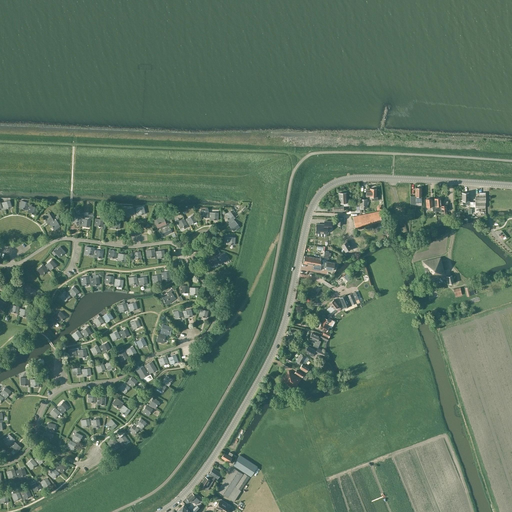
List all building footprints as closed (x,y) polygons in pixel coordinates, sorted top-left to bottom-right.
[(422,188),(415,188),(415,196),(410,196),(410,204),(415,204),(415,202),(421,203),(422,188)] [(370,196),(370,197),(372,197),(372,200),(377,200),(377,197),(376,197),(376,189),(370,189),(370,190),(366,190),(366,196),(370,196)] [(344,211),(343,206),(343,203),(347,203),(346,193),(338,193),(339,206),(333,207),(334,212),(344,211)] [(475,207),(475,208),(478,208),(485,208),(485,193),(479,193),(479,197),(475,197),(475,207)] [(432,212),(435,211),(434,198),(426,199),(426,207),(432,207),(432,212)] [(434,198),(435,211),(442,211),(442,212),(447,211),(446,205),(441,206),(440,198),(434,198)] [(2,203),(0,203),(1,206),(3,205),(3,207),(4,210),(11,207),(9,200),(2,202),(2,203)] [(27,209),(28,210),(29,208),(27,207),(28,205),(29,203),(21,201),(19,208),(26,210),(27,209)] [(30,206),(28,205),(27,207),(29,208),(28,210),(28,213),(35,215),(37,208),(30,205),(30,206)] [(136,211),(137,216),(145,214),(143,206),(135,208),(136,209),(134,209),(134,211),(136,211)] [(135,216),(137,216),(136,211),(134,211),(134,209),(133,207),(126,209),(127,216),(135,214),(135,216)] [(379,211),(353,217),(355,227),(381,221),(379,211)] [(230,222),(231,223),(233,222),(231,220),(233,219),(235,218),(230,212),(224,216),(229,222),(230,222)] [(52,222),(54,221),(52,219),(53,219),(49,213),(42,217),(47,223),(49,222),(51,221),(52,222)] [(80,223),(82,223),(82,221),(80,221),(80,219),(81,216),(73,215),(72,223),(80,224),(80,223)] [(186,219),(184,220),(186,222),(187,221),(188,223),(190,225),(196,221),(193,215),(186,219)] [(163,217),(154,221),(157,228),(160,227),(163,225),(164,227),(166,226),(169,225),(167,221),(165,222),(163,217)] [(187,224),(188,223),(187,221),(186,222),(184,220),(183,218),(179,220),(178,219),(175,220),(180,229),(183,227),(184,229),(188,226),(187,224)] [(82,221),(82,223),(81,226),(89,227),(90,220),(82,219),(80,219),(80,221),(82,221)] [(102,227),(103,220),(96,219),(95,226),(102,227)] [(234,221),(233,219),(231,220),(233,222),(231,223),(229,225),(233,231),(239,227),(235,221),(234,221)] [(56,220),(54,221),(52,222),(51,221),(49,222),(50,224),(54,230),(60,226),(56,220)] [(110,222),(109,227),(111,227),(111,228),(119,229),(120,222),(112,221),(110,221),(110,222)] [(327,228),(331,228),(331,222),(324,221),(324,225),(316,224),(316,226),(315,227),(315,230),(316,231),(316,233),(327,233),(327,228)] [(164,227),(163,225),(160,227),(160,229),(163,236),(172,232),(169,225),(166,226),(164,227)] [(348,250),(351,248),(347,241),(341,244),(348,256),(351,254),(348,250)] [(86,247),(85,256),(92,257),(94,257),(95,255),(95,252),(93,252),(93,250),(94,246),(91,246),(91,247),(86,247)] [(60,247),(54,252),(53,250),(51,252),(54,256),(56,254),(59,257),(65,252),(60,247)] [(154,249),(146,250),(147,258),(155,257),(155,259),(157,259),(157,256),(156,254),(154,254),(154,252),(154,249)] [(95,252),(95,255),(94,257),(102,258),(103,251),(95,250),(93,250),(93,252),(95,252)] [(116,258),(118,258),(118,256),(116,255),(117,253),(117,251),(109,250),(108,257),(116,258)] [(156,254),(157,256),(157,259),(165,257),(164,250),(156,251),(154,252),(154,254),(156,254)] [(132,252),(133,258),(131,258),(132,262),(134,262),(134,260),(141,259),(140,251),(132,252)] [(118,256),(118,258),(118,261),(125,262),(126,254),(119,253),(119,254),(117,253),(116,255),(118,256)] [(219,259),(220,261),(221,263),(228,260),(224,253),(218,257),(216,258),(217,260),(219,259)] [(218,262),(220,261),(219,259),(217,260),(216,258),(215,256),(208,260),(212,266),(219,263),(218,262)] [(320,264),(321,259),(305,256),(303,263),(313,265),(312,268),(319,269),(320,264)] [(434,280),(434,278),(445,275),(440,257),(423,262),(428,281),(434,280)] [(47,267),(49,268),(50,270),(56,265),(51,260),(45,265),(46,265),(44,266),(46,268),(47,267)] [(333,271),(334,263),(326,261),(324,267),(326,268),(325,269),(333,271)] [(47,270),(49,268),(47,267),(46,268),(44,266),(43,265),(37,270),(42,275),(48,270),(47,270)] [(160,278),(160,280),(162,279),(163,280),(170,279),(169,271),(161,272),(162,275),(162,277),(160,278)] [(161,282),(160,280),(160,278),(162,277),(162,275),(160,275),(152,276),(153,283),(161,282)] [(89,283),(91,283),(91,281),(89,281),(89,279),(88,276),(81,278),(82,285),(90,284),(89,283)] [(112,286),(114,286),(115,281),(113,281),(113,279),(113,277),(106,276),(105,283),(113,284),(112,286)] [(136,276),(128,277),(130,285),(137,284),(138,285),(139,285),(139,283),(139,280),(137,281),(136,278),(136,276)] [(91,279),(89,279),(89,281),(91,281),(91,283),(92,286),(100,285),(98,277),(91,278),(91,279)] [(139,280),(139,283),(140,285),(147,284),(146,277),(138,278),(136,278),(137,281),(139,280)] [(115,281),(114,286),(122,287),(123,280),(115,279),(113,279),(113,281),(115,281)] [(70,293),(71,295),(73,297),(79,292),(74,286),(68,291),(68,292),(67,293),(68,295),(70,293)] [(455,296),(462,295),(460,287),(453,289),(455,296)] [(176,298),(171,292),(172,291),(171,289),(167,292),(169,294),(165,296),(163,298),(168,304),(176,298)] [(70,296),(71,295),(70,293),(68,295),(67,293),(65,291),(59,297),(64,302),(70,297),(70,296)] [(345,295),(339,297),(342,303),(343,306),(344,308),(350,306),(349,303),(356,300),(352,292),(345,295)] [(341,308),(343,306),(342,303),(339,306),(334,300),(329,303),(331,306),(327,309),(330,313),(335,309),(337,311),(341,308)] [(128,307),(129,309),(130,311),(137,309),(135,302),(128,304),(128,305),(126,305),(126,307),(128,307)] [(127,309),(129,309),(128,307),(126,307),(126,305),(125,303),(118,305),(120,312),(127,310),(127,309)] [(11,305),(10,312),(17,313),(17,315),(19,316),(19,313),(20,311),(18,311),(18,308),(19,306),(11,305)] [(20,309),(18,308),(18,311),(20,311),(19,313),(19,316),(27,317),(28,310),(20,308),(20,309)] [(182,316),(184,315),(184,313),(182,314),(181,312),(181,309),(173,311),(175,319),(183,317),(182,316)] [(184,313),(184,315),(185,318),(193,316),(191,309),(183,311),(181,312),(182,314),(184,313)] [(206,318),(208,311),(200,309),(199,316),(206,318)] [(56,319),(58,320),(60,322),(65,317),(60,311),(54,317),(55,317),(53,319),(55,320),(56,319)] [(102,317),(101,318),(102,320),(103,319),(104,321),(105,320),(107,323),(113,318),(109,312),(102,316),(102,317)] [(107,323),(105,320),(104,321),(103,319),(102,320),(101,318),(100,316),(93,320),(97,326),(104,322),(105,324),(107,323)] [(57,322),(58,320),(56,319),(55,320),(53,319),(52,317),(46,322),(52,328),(57,322)] [(322,334),(328,338),(328,337),(330,335),(329,334),(330,333),(326,331),(329,326),(330,327),(333,321),(328,318),(327,320),(324,318),(322,323),(321,322),(321,323),(320,322),(318,324),(320,325),(319,327),(326,331),(325,332),(324,331),(322,334)] [(133,329),(140,326),(138,319),(130,322),(132,326),(133,329)] [(159,332),(159,334),(163,335),(163,333),(165,333),(168,334),(170,327),(162,325),(161,332),(159,332)] [(82,333),(83,335),(85,337),(91,333),(87,327),(81,331),(79,332),(81,334),(82,333)] [(120,334),(121,336),(123,338),(130,335),(126,328),(119,332),(118,333),(119,335),(120,334)] [(82,336),(83,335),(82,333),(81,334),(79,332),(78,330),(72,335),(76,341),(82,337),(82,336)] [(120,337),(121,336),(120,334),(119,335),(118,333),(117,331),(110,334),(113,341),(120,337)] [(158,334),(156,341),(164,343),(165,336),(167,336),(168,334),(165,333),(163,333),(163,335),(159,334),(158,334)] [(313,346),(317,348),(319,345),(320,341),(318,340),(319,336),(312,333),(309,338),(315,341),(314,343),(313,346)] [(136,345),(137,344),(140,348),(146,345),(143,338),(136,342),(136,341),(134,342),(136,345)] [(101,348),(102,350),(103,353),(110,349),(107,342),(100,346),(98,347),(99,349),(101,348)] [(100,351),(102,350),(101,348),(99,349),(98,347),(97,345),(90,349),(94,355),(101,352),(100,351)] [(126,350),(125,351),(126,353),(127,355),(128,354),(129,357),(136,353),(132,346),(126,350)] [(308,346),(304,351),(312,356),(311,357),(315,359),(317,354),(323,356),(325,357),(328,353),(317,348),(316,351),(315,350),(308,346)] [(76,355),(78,355),(78,353),(76,353),(76,351),(75,348),(68,349),(69,357),(76,356),(76,355)] [(78,353),(78,355),(79,358),(86,357),(85,349),(78,350),(76,351),(76,353),(78,353)] [(121,361),(129,357),(128,354),(127,355),(126,353),(125,351),(124,351),(123,349),(116,353),(121,361)] [(300,353),(296,361),(302,365),(299,368),(305,372),(306,372),(309,367),(305,365),(308,358),(305,357),(305,356),(300,353)] [(169,360),(170,362),(171,364),(178,362),(175,355),(168,357),(168,358),(166,358),(167,361),(169,360)] [(168,363),(170,362),(169,360),(167,361),(166,358),(165,356),(158,359),(161,366),(168,363)] [(106,366),(107,368),(108,371),(115,368),(112,361),(105,364),(103,365),(104,367),(106,366)] [(145,366),(143,367),(144,369),(145,370),(147,369),(148,371),(150,374),(156,370),(152,363),(151,361),(151,362),(145,365),(145,366)] [(105,369),(107,368),(106,366),(104,367),(103,365),(102,363),(95,366),(98,373),(105,370),(105,369)] [(147,372),(148,371),(147,369),(145,370),(144,369),(143,366),(136,370),(141,379),(148,375),(147,372)] [(80,367),(72,368),(73,376),(81,375),(81,377),(83,376),(83,374),(82,372),(80,372),(80,370),(80,367)] [(82,372),(83,374),(83,376),(91,375),(90,368),(82,369),(80,370),(80,372),(82,372)] [(296,370),(294,374),(288,371),(281,382),(294,390),(301,378),(305,380),(307,378),(303,375),(304,374),(296,370)] [(164,384),(166,385),(169,386),(173,379),(166,376),(162,382),(161,384),(163,385),(164,384)] [(28,377),(20,378),(21,385),(29,385),(29,387),(31,387),(30,384),(30,382),(28,382),(28,380),(28,377)] [(126,382),(124,383),(126,384),(128,386),(129,384),(131,386),(133,387),(138,381),(132,377),(127,382),(126,382)] [(129,387),(131,386),(129,384),(128,386),(126,384),(124,383),(119,389),(125,394),(130,388),(129,387)] [(165,386),(166,385),(164,384),(163,385),(161,384),(159,383),(155,390),(162,393),(166,387),(165,386)] [(0,392),(0,395),(1,396),(2,395),(4,396),(6,398),(11,391),(5,387),(0,393),(0,392)] [(95,397),(95,400),(97,400),(97,402),(97,405),(105,405),(105,397),(97,397),(98,395),(96,395),(95,397)] [(119,408),(121,409),(122,407),(120,406),(122,404),(123,402),(117,398),(113,404),(119,409),(119,408)] [(149,405),(148,406),(150,408),(151,406),(153,407),(155,408),(159,402),(153,398),(149,405)] [(60,409),(61,411),(63,413),(68,407),(63,402),(58,407),(58,408),(57,409),(58,411),(60,409)] [(122,407),(121,409),(119,411),(126,416),(130,410),(124,405),(123,406),(122,404),(120,406),(122,407)] [(152,409),(153,407),(151,406),(150,408),(148,406),(146,405),(142,412),(149,416),(153,409),(152,409)] [(60,412),(61,411),(60,409),(58,411),(57,409),(55,408),(50,413),(55,418),(60,413),(60,412)] [(134,423),(133,425),(135,426),(137,428),(138,426),(142,429),(147,423),(141,418),(136,424),(134,423)] [(90,425),(92,425),(91,423),(89,423),(89,421),(89,419),(81,420),(82,427),(90,426),(90,425)] [(91,423),(92,425),(92,428),(100,426),(99,419),(91,420),(91,421),(89,421),(89,423),(91,423)] [(111,430),(117,425),(111,419),(106,424),(111,430)] [(47,431),(46,433),(49,433),(49,431),(51,432),(54,432),(56,425),(48,423),(47,431)] [(133,425),(128,431),(134,435),(139,429),(140,431),(142,429),(138,426),(137,428),(135,426),(133,425)] [(51,434),(51,432),(49,431),(49,433),(46,433),(44,432),(42,440),(50,441),(51,434)] [(75,441),(77,442),(79,443),(83,436),(76,432),(72,439),(73,440),(72,441),(74,442),(75,441)] [(10,444),(12,446),(13,444),(12,443),(13,441),(15,439),(9,434),(4,440),(10,445),(10,444)] [(119,441),(120,443),(122,445),(128,441),(123,435),(117,439),(117,440),(116,441),(117,443),(119,441)] [(119,444),(120,443),(119,441),(117,443),(116,441),(114,439),(108,444),(113,450),(119,445),(119,444)] [(76,443),(77,442),(75,441),(74,442),(72,441),(70,440),(66,447),(73,451),(76,444),(76,443)] [(15,442),(13,441),(12,443),(13,444),(12,446),(10,448),(16,453),(21,447),(15,442)] [(231,457),(233,454),(229,452),(228,455),(224,453),(221,457),(229,462),(232,458),(231,457)] [(36,461),(38,462),(40,464),(46,459),(41,454),(35,459),(33,460),(35,462),(36,461)] [(256,466),(241,457),(239,455),(233,465),(250,476),(253,471),(256,466)] [(36,464),(38,462),(36,461),(35,462),(33,460),(32,458),(26,463),(31,469),(37,464),(36,464)] [(58,469),(60,471),(62,473),(67,467),(61,462),(56,468),(55,469),(57,471),(58,469)] [(17,473),(18,475),(19,477),(26,475),(24,468),(16,470),(16,471),(14,471),(15,473),(17,473)] [(58,472),(60,471),(58,469),(57,471),(55,469),(53,468),(48,474),(54,479),(59,473),(58,472)] [(213,468),(209,474),(213,476),(217,479),(221,473),(213,468)] [(232,471),(231,470),(217,491),(234,502),(241,491),(242,488),(249,477),(244,474),(243,475),(234,468),(232,471)] [(16,475),(18,475),(17,473),(15,473),(14,471),(14,469),(6,471),(9,479),(16,476),(16,475)] [(205,477),(199,486),(207,490),(215,478),(208,473),(206,477),(205,477)] [(40,482),(39,483),(40,485),(41,484),(43,486),(44,488),(51,484),(47,478),(40,482)] [(41,487),(43,486),(41,484),(40,485),(39,483),(37,481),(31,485),(35,492),(41,488),(41,487)] [(22,495),(23,497),(24,499),(31,496),(28,489),(21,492),(21,493),(19,493),(20,495),(22,495)] [(21,497),(23,497),(22,495),(20,495),(19,493),(19,491),(11,494),(14,501),(21,498),(21,497)] [(195,500),(197,498),(192,494),(192,493),(187,499),(191,503),(193,502),(194,503),(196,501),(195,500)] [(0,499),(0,500),(0,503),(8,502),(7,495),(0,495),(0,499)] [(226,511),(230,507),(219,501),(215,507),(220,510),(218,511),(226,511)]
